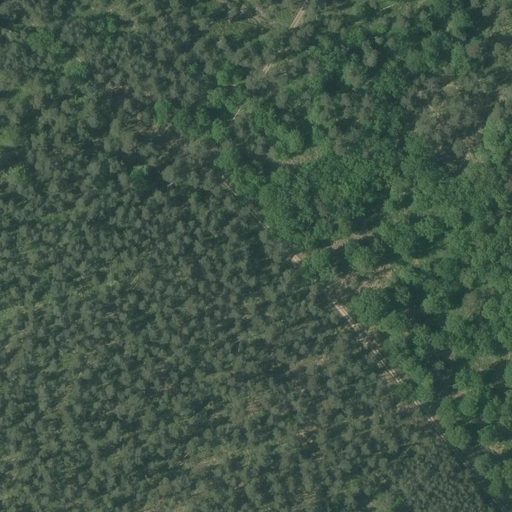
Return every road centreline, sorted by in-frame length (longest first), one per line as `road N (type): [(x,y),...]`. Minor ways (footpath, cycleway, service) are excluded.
road 1 (track): [(499,511),(366,343),(207,166)]
road 2 (track): [(193,159),(0,151)]
road 3 (track): [(305,0),(207,166)]
